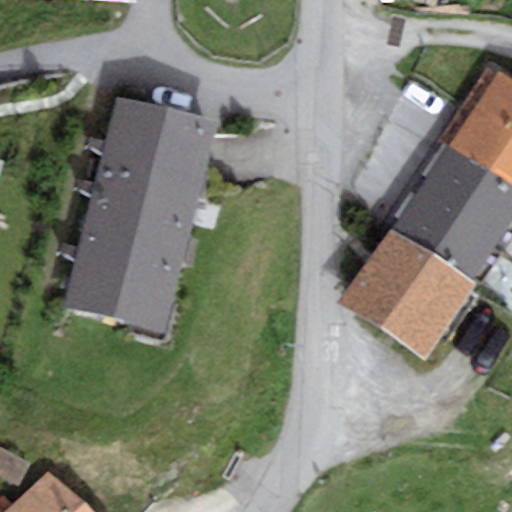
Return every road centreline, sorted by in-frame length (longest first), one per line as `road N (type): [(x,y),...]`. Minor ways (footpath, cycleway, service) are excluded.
road 1 (residential): [(325,0),(322,376)]
road 2 (track): [(325,32),(511,42)]
road 3 (unclassified): [(322,376),(310,444),(267,511)]
